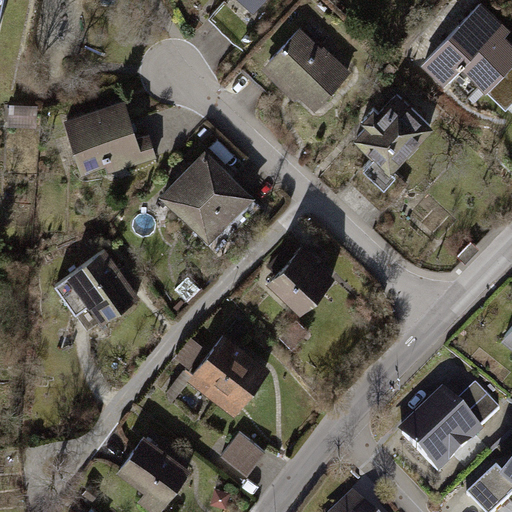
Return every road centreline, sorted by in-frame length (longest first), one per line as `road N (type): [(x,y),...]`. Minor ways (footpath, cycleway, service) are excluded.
road 1 (residential): [(64,465),(313,192)]
road 2 (residential): [(174,71),(313,192)]
road 3 (residential): [(313,192),(438,319)]
road 4 (unclassified): [(438,319),(337,424)]
road 5 (residential): [(337,424),(420,511)]
